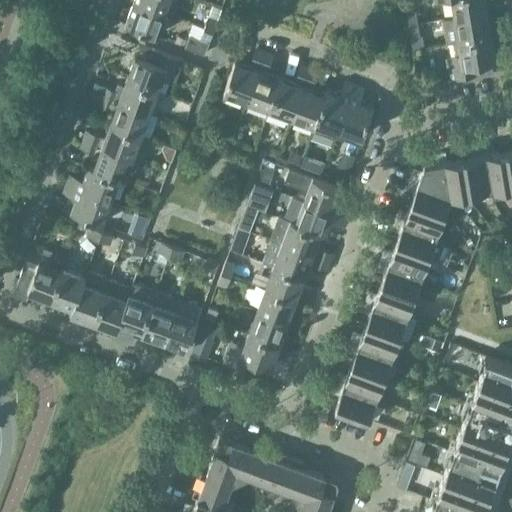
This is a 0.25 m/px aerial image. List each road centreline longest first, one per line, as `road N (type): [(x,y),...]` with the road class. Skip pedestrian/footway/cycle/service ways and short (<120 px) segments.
road 1 (residential): [(285,416),(390,127)]
road 2 (residential): [(0,282),(111,0)]
road 3 (residential): [(196,379),(0,300)]
road 4 (residential): [(390,127),(381,79),(263,36)]
road 5 (residential): [(354,511),(373,451),(285,416)]
road 6 (residential): [(144,511),(196,379)]
road 7 (residential): [(390,127),(511,106)]
